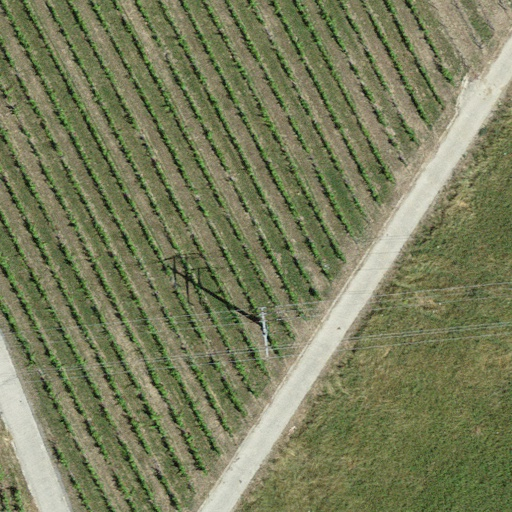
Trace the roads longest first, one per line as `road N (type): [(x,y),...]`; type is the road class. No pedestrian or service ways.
road 1 (unclassified): [(220,511),(511,55)]
road 2 (track): [(53,511),(0,368)]
